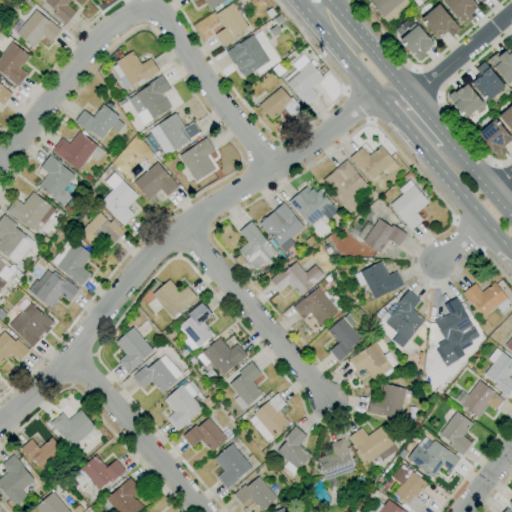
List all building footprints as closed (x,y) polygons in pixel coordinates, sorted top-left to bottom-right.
[(65,24),(53,13),(55,11),(42,0),(71,0),(67,5),(75,12),(65,24)] [(231,0),(215,11),(213,9),(210,11),(202,0),(196,0),(193,2),(191,0),(231,0)] [(388,24),(367,0),(406,0),(409,3),(400,10),(402,13),(388,24)] [(463,25),(456,18),(442,1),(443,0),(472,0),(475,3),(475,4),(478,7),(472,12),(473,13),(470,15),(472,18),(467,23),(467,22),(463,25)] [(222,47),(214,35),(224,28),(215,14),(232,3),(247,27),(235,35),(237,38),(222,47)] [(438,40),(435,37),(436,37),(421,19),(438,4),(454,23),(460,29),(451,37),(447,32),(438,40)] [(32,48),(15,34),(15,33),(11,30),(12,29),(8,26),(16,18),(19,20),(20,20),(24,23),(35,10),(47,20),(48,20),(60,30),(50,42),(42,36),(32,48)] [(418,61),(412,54),(411,54),(399,40),(409,32),(407,30),(408,29),(408,28),(414,23),(414,24),(416,23),(434,44),(429,48),(429,49),(424,54),(425,55),(418,61)] [(243,77),(235,64),(233,65),(225,52),(238,43),(239,44),(252,35),(269,61),(243,77)] [(17,86),(5,77),(5,76),(0,72),(0,55),(11,42),(29,56),(23,65),(21,64),(18,68),(26,74),(17,86)] [(511,80),(508,84),(487,60),(497,52),(499,56),(508,48),(511,52),(511,53),(511,80)] [(125,89),(118,78),(111,67),(116,64),(115,62),(132,51),(140,65),(150,58),(158,72),(144,81),(143,78),(125,89)] [(305,106),(295,94),(296,94),(283,79),(296,69),(292,64),(303,55),(323,78),(315,86),(314,85),(310,88),(317,96),(305,106)] [(487,102),(470,82),(479,74),(475,69),(483,62),(505,87),(487,102)] [(278,77),(271,69),(278,63),(284,71),(278,77)] [(143,125),(136,114),(127,100),(135,94),(148,85),(148,84),(161,75),(170,89),(161,95),(164,99),(165,98),(171,107),(143,125)] [(0,84),(3,86),(2,87),(11,94),(2,105),(0,103),(0,84)] [(465,119),(448,97),(449,96),(448,95),(454,91),(455,93),(456,92),(461,87),(461,88),(467,84),(471,89),(483,103),(484,106),(483,107),(484,108),(478,113),(477,112),(475,111),(465,119)] [(271,120),(259,105),(280,87),(290,98),(292,97),(301,108),(291,117),(284,109),(271,120)] [(101,139),(90,130),(88,133),(74,122),(83,110),(92,117),(102,104),(118,117),(116,119),(124,125),(117,133),(110,127),(101,139)] [(511,132),(498,116),(511,104),(511,132)] [(165,156),(148,130),(157,124),(157,125),(175,113),(184,128),(192,122),(199,133),(190,139),(191,139),(165,156)] [(498,158),(477,134),(495,119),(511,139),(503,147),(506,152),(501,156),(501,155),(498,158)] [(78,170),(65,160),(64,161),(51,150),(61,138),(69,144),(78,131),(80,133),(82,131),(86,134),(85,136),(97,146),(104,152),(96,162),(89,156),(78,170)] [(195,182),(178,156),(192,147),(192,146),(205,137),(214,151),(206,156),(215,170),(195,182)] [(372,180),(362,168),(360,171),(349,158),(361,148),(368,156),(380,146),(393,161),(398,167),(388,175),(384,170),(372,180)] [(62,205),(38,186),(47,174),(39,168),(49,155),(62,165),(61,166),(74,176),(63,190),(70,195),(62,205)] [(349,213),(321,181),(345,160),(356,172),(355,173),(366,185),(352,197),(358,204),(349,213)] [(148,200),(133,182),(156,162),(167,175),(167,174),(178,187),(166,196),(160,189),(148,200)] [(122,226),(111,214),(99,202),(112,189),(104,182),(113,173),(138,196),(127,208),(134,214),(122,226)] [(410,230),(400,217),(390,205),(402,194),(398,190),(409,180),(428,202),(416,213),(422,220),(410,230)] [(310,226),(298,213),(298,214),(288,202),(306,187),(309,191),(312,188),(315,192),(318,189),(333,206),(332,206),(337,212),(334,214),(339,219),(334,223),(330,218),(328,220),(323,214),(310,226)] [(32,230),(18,220),(18,221),(5,211),(14,199),(22,205),(32,192),(54,209),(43,224),(39,221),(32,230)] [(285,252),(281,247),(280,247),(267,232),(267,233),(259,224),(283,203),(293,215),(304,228),(294,236),(299,243),(296,246),(294,244),(285,252)] [(94,246),(79,232),(99,213),(109,223),(112,220),(124,232),(112,243),(104,235),(94,246)] [(16,265),(0,252),(0,217),(3,214),(17,225),(14,227),(33,242),(16,265)] [(379,254),(362,242),(378,219),(390,227),(392,224),(406,234),(398,247),(388,240),(379,254)] [(254,270),(237,250),(247,242),(238,232),(250,221),(260,233),(260,234),(277,254),(264,265),(262,263),(254,270)] [(80,285),(71,277),(70,278),(55,267),(56,266),(50,262),(68,238),(91,255),(81,268),(89,274),(80,285)] [(0,289),(0,261),(8,268),(11,265),(19,272),(15,276),(12,274),(0,289)] [(373,299),(366,284),(360,287),(354,275),(380,261),(387,275),(396,271),(403,285),(388,292),(373,299)] [(298,297),(288,284),(279,292),(269,280),(282,269),(284,271),(295,262),(305,273),(314,265),(323,276),(313,285),(312,284),(298,297)] [(49,308),(34,296),(34,295),(28,291),(36,280),(37,282),(46,270),(51,274),(51,273),(63,282),(64,280),(78,290),(68,302),(59,295),(57,298),(58,298),(54,303),(53,302),(49,308)] [(171,318),(162,307),(154,314),(146,305),(154,298),(151,294),(169,280),(176,288),(175,289),(178,293),(186,286),(196,298),(171,318)] [(483,317),(480,312),(478,313),(472,306),(461,293),(474,284),(481,293),(494,282),(511,305),(501,313),(496,307),(483,317)] [(320,326),(309,313),(302,320),(292,307),(304,297),(304,298),(317,287),(337,311),(320,326)] [(401,348),(391,340),(397,334),(384,323),(397,307),(395,305),(408,290),(419,300),(411,309),(424,320),(401,348)] [(444,366),(435,350),(439,348),(437,344),(444,340),(438,329),(433,321),(443,316),(443,317),(448,314),(443,305),(456,297),(464,311),(463,311),(471,325),(461,332),(462,334),(473,328),(478,336),(470,341),(472,344),(460,351),(463,355),(444,366)] [(31,348),(20,337),(8,325),(21,312),(16,307),(24,298),(29,303),(42,315),(44,314),(53,322),(41,336),(42,336),(31,348)] [(182,358),(180,354),(185,349),(184,348),(187,346),(183,341),(186,339),(186,337),(178,327),(179,326),(189,317),(187,314),(201,302),(212,315),(202,322),(213,335),(206,340),(208,343),(203,347),(201,345),(192,352),(191,352),(189,354),(188,353),(182,358)] [(338,362),(328,351),(337,343),(326,330),(342,317),(342,318),(347,314),(355,323),(350,327),(360,339),(349,348),(351,351),(338,362)] [(128,373),(117,361),(125,354),(114,342),(132,327),(152,351),(140,362),(140,363),(128,373)] [(0,364),(0,335),(3,332),(14,342),(16,339),(28,351),(18,362),(9,354),(0,364)] [(511,333),(503,346),(511,353),(511,333)] [(221,376),(210,363),(205,367),(197,357),(201,353),(218,338),(229,350),(236,344),(246,356),(234,367),(233,366),(221,376)] [(372,380),(364,367),(356,372),(347,360),(361,351),(374,342),(383,356),(388,352),(396,364),(391,367),(372,380)] [(511,388),(506,396),(494,386),(495,383),(484,374),(492,363),(487,359),(495,348),(500,352),(501,352),(511,360),(511,370),(507,377),(511,380),(511,388)] [(161,394),(151,381),(142,389),(132,376),(144,366),(147,368),(158,359),(164,366),(170,361),(181,374),(175,379),(176,381),(161,394)] [(241,410),(233,400),(237,396),(228,384),(240,375),(238,372),(251,362),(260,374),(252,381),(262,394),(246,407),(246,406),(241,410)] [(477,418),(460,405),(460,404),(454,400),(461,391),(467,395),(478,381),(493,392),(493,393),(503,400),(495,410),(487,404),(477,418)] [(177,430),(166,418),(173,412),(163,400),(180,385),(183,387),(187,384),(195,394),(191,397),(201,408),(188,419),(189,420),(177,430)] [(398,419),(382,415),(382,416),(366,412),(370,397),(379,399),(383,384),(405,389),(398,419)] [(266,442),(251,424),(248,420),(253,416),(252,414),(267,401),(271,398),(272,398),(277,394),(285,404),(278,410),(289,423),(272,437),(266,442)] [(71,448),(50,423),(61,413),(67,420),(80,410),(95,428),(71,448)] [(461,456),(448,445),(450,443),(439,434),(456,411),(472,424),(462,436),(471,443),(461,456)] [(211,453),(200,440),(191,448),(182,436),(195,425),(197,427),(208,418),(226,440),(211,453)] [(292,475),(283,467),(287,462),(276,452),(286,441),(283,438),(294,426),(306,436),(298,445),(310,455),(297,470),(292,475)] [(368,463),(358,450),(348,437),(360,428),(367,436),(379,427),(384,434),(389,431),(390,430),(398,440),(400,438),(403,443),(395,449),(392,444),(391,445),(395,450),(382,460),(378,455),(368,463)] [(43,472),(33,460),(31,462),(20,448),(31,439),(38,448),(51,437),(64,453),(43,472)] [(432,478),(416,465),(416,466),(406,459),(417,445),(418,446),(424,437),(431,443),(433,440),(446,450),(447,450),(450,452),(459,459),(450,471),(442,465),(432,478)] [(324,481),(316,459),(332,453),(329,444),(343,439),(349,454),(348,455),(354,470),(324,481)] [(226,489),(216,477),(223,471),(213,459),(231,444),(251,467),(238,478),(238,479),(226,489)] [(15,507),(8,499),(9,499),(0,488),(0,478),(7,472),(1,465),(13,455),(23,467),(22,468),(33,480),(21,490),(27,497),(15,507)] [(98,490),(89,479),(83,485),(73,474),(95,455),(106,468),(115,460),(124,471),(111,483),(109,480),(98,490)] [(417,511),(413,511),(404,504),(405,503),(393,493),(410,471),(426,483),(415,497),(424,503),(417,511)] [(260,511),(249,498),(241,505),(233,495),(244,485),(246,487),(257,477),(275,499),(260,511)] [(138,511),(116,511),(105,499),(117,489),(117,488),(129,478),(139,490),(131,496),(134,499),(135,499),(143,508),(138,511)] [(38,511),(34,507),(52,492),(69,511),(38,511)] [(368,511),(377,501),(383,506),(387,500),(401,510),(401,509),(405,511),(368,511)]
